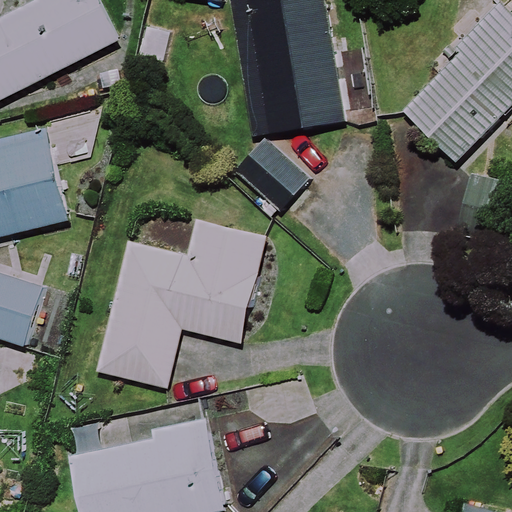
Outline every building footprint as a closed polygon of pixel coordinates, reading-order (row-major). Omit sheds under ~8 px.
[(0,102),(126,42),(105,0),(40,0),(42,4),(0,24),(0,102)] [(345,122),(326,0),(237,0),(259,136),(345,122)] [(511,110),(511,12),(504,5),(449,60),(455,65),(408,113),(460,164),(511,110)] [(192,38),(150,29),(142,67),(185,76),(192,38)] [(0,238),(66,222),(43,133),(2,143),(4,152),(0,153),(0,238)] [(269,239),(201,223),(192,259),(131,244),(100,373),(170,389),(184,329),(244,344),(269,239)] [(44,289),(0,275),(0,339),(26,347),(44,289)] [(223,511),(205,422),(133,437),(130,421),(103,426),(66,434),(81,511),(223,511)]
